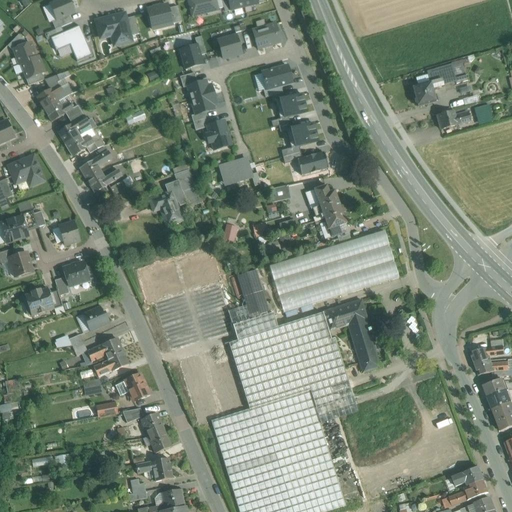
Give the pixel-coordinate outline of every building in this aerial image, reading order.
[(57,0),(50,3),(58,20),(70,15),(76,13),(70,0),(57,0)] [(187,0),(192,17),(220,10),(219,8),(217,0),(187,0)] [(228,0),(231,10),(246,7),(243,0),(228,0)] [(168,3),(148,8),(153,29),(173,24),(173,23),(169,8),(168,3)] [(177,6),(169,8),(173,23),(181,21),(177,6)] [(125,14),(96,21),(100,39),(115,35),(118,46),(132,42),(125,14)] [(53,22),(56,30),(62,27),(73,23),(70,15),(58,20),(53,22)] [(275,24),(252,31),(258,50),(264,48),(272,46),(281,43),(275,24)] [(65,33),(52,38),(57,50),(71,45),(77,61),(93,55),(81,26),(65,33)] [(48,39),(52,38),(65,33),(62,27),(56,30),(45,34),(48,39)] [(9,45),(14,48),(26,44),(26,41),(20,35),(9,45)] [(236,36),(218,41),(223,60),(241,54),(236,36)] [(26,44),(14,48),(19,65),(22,64),(37,59),(32,42),(26,44)] [(197,45),(180,51),(185,70),(203,65),(197,45)] [(37,59),(22,64),(27,78),(42,73),(45,72),(40,58),(37,59)] [(462,61),(458,62),(459,65),(452,67),(456,81),(455,81),(456,84),(467,81),(464,68),(469,67),(468,63),(462,61)] [(451,64),(426,72),(429,83),(430,83),(441,80),(442,85),(455,81),(456,81),(452,67),(451,64)] [(288,66),(262,73),(266,91),(292,83),(288,66)] [(42,73),(27,78),(29,85),(44,81),(42,73)] [(57,76),(44,81),(50,90),(51,90),(51,91),(53,89),(51,87),(57,83),(60,82),(57,76)] [(429,83),(413,87),(416,99),(414,100),(415,103),(417,104),(418,107),(435,102),(432,89),(443,86),(442,85),(441,80),(430,83),(429,83)] [(206,81),(187,87),(191,101),(214,94),(211,85),(207,86),(206,81)] [(79,82),(65,87),(68,95),(71,94),(77,92),(82,90),(79,82)] [(53,89),(51,91),(51,90),(50,90),(37,98),(44,110),(58,102),(61,100),(58,94),(62,92),(57,83),(51,87),(53,89)] [(214,94),(191,101),(195,116),(214,110),(213,105),(217,104),(214,94)] [(302,94),(275,102),(280,120),(299,115),(307,113),(302,94)] [(58,102),(44,110),(52,123),(65,114),(73,109),(68,102),(61,107),(58,102)] [(77,106),(73,109),(65,114),(69,120),(71,118),(70,118),(81,112),(77,106)] [(129,124),(146,118),(143,110),(126,117),(129,124)] [(453,111),(437,116),(441,130),(457,125),(470,121),(468,112),(454,116),(453,111)] [(81,112),(70,118),(71,118),(69,120),(72,124),(72,125),(79,120),(79,119),(84,116),(81,112)] [(72,124),(58,133),(65,145),(79,136),(87,131),(97,128),(91,119),(87,121),(84,116),(79,119),(79,120),(72,125),(72,124)] [(7,122),(0,124),(0,143),(14,137),(7,122)] [(231,146),(224,122),(207,127),(209,134),(206,135),(209,144),(211,143),(214,151),(231,146)] [(313,123),(286,131),(291,149),(318,142),(313,123)] [(79,136),(65,145),(73,157),(79,154),(87,149),(87,148),(89,147),(90,149),(96,146),(94,143),(91,138),(90,137),(83,142),(79,136)] [(94,161),(80,169),(87,181),(101,173),(98,167),(111,159),(105,149),(97,153),(100,158),(94,161)] [(306,158),(297,160),(302,176),(310,173),(310,174),(320,171),(328,168),(326,159),(324,153),(315,156),(315,155),(306,158)] [(34,156),(8,167),(16,185),(29,180),(32,187),(45,182),(34,156)] [(221,167),(227,186),(252,179),(247,160),(221,167)] [(186,166),(173,170),(174,175),(188,170),(186,166)] [(174,175),(176,182),(191,176),(188,170),(174,175)] [(254,185),(260,184),(258,172),(252,173),(254,185)] [(101,173),(87,181),(95,194),(109,185),(108,185),(116,180),(113,174),(105,179),(101,173)] [(176,182),(165,186),(168,194),(149,200),(153,212),(160,210),(167,227),(183,221),(176,204),(178,203),(180,207),(199,199),(191,176),(176,182)] [(129,177),(110,188),(114,194),(135,187),(129,177)] [(5,180),(0,182),(0,187),(5,200),(13,196),(5,180)] [(288,186),(271,189),(274,202),(289,199),(287,187),(288,186)] [(326,186),(307,193),(313,209),(319,206),(320,207),(320,206),(321,209),(338,202),(334,191),(329,193),(326,186)] [(30,202),(18,206),(20,212),(32,209),(30,202)] [(338,202),(321,209),(320,206),(320,207),(319,206),(313,209),(316,217),(323,215),(324,219),(342,213),(338,202)] [(32,211),(20,215),(21,217),(22,217),(26,232),(38,228),(33,215),(34,215),(32,211)] [(41,212),(34,215),(33,215),(38,228),(45,225),(41,212)] [(342,213),(324,219),(328,230),(331,237),(339,234),(337,227),(346,224),(342,213)] [(21,217),(0,224),(3,234),(6,244),(28,237),(26,232),(22,217),(21,217)] [(293,220),(279,224),(281,232),(296,228),(293,220)] [(255,234),(268,230),(265,222),(252,226),(255,234)] [(74,223),(59,228),(65,246),(79,241),(74,223)] [(235,232),(226,230),(224,239),(233,241),(235,232)] [(283,310),(398,274),(384,230),(269,266),(283,310)] [(348,233),(337,236),(339,242),(350,238),(348,233)] [(281,244),(292,242),(290,234),(279,237),(281,244)] [(212,245),(135,270),(146,304),(154,302),(154,301),(218,281),(218,282),(223,280),(212,245)] [(13,249),(0,253),(0,261),(1,265),(10,262),(9,259),(15,257),(13,249)] [(15,257),(9,259),(10,262),(15,278),(33,272),(27,253),(15,257)] [(83,263),(63,269),(69,287),(89,281),(88,276),(89,276),(91,273),(89,269),(87,268),(85,268),(83,263)] [(256,271),(237,277),(243,298),(246,306),(250,321),(270,314),(256,271)] [(237,277),(236,275),(228,277),(235,300),(243,298),(237,277)] [(64,278),(55,281),(58,291),(59,296),(69,293),(64,278)] [(218,281),(154,301),(154,302),(170,351),(175,350),(234,331),(228,312),(218,282),(218,281)] [(40,290),(30,293),(31,294),(25,296),(23,299),(24,303),(27,305),(28,305),(32,316),(31,316),(31,317),(54,310),(49,293),(47,289),(40,291),(40,290)] [(58,291),(49,293),(54,310),(63,307),(59,296),(58,291)] [(359,312),(356,302),(324,312),(324,313),(330,331),(348,325),(363,373),(380,368),(374,348),(369,332),(371,331),(370,328),(368,329),(365,320),(367,319),(364,310),(359,312)] [(246,306),(228,312),(233,327),(250,321),(246,306)] [(101,308),(83,316),(90,332),(110,323),(106,313),(104,314),(101,308)] [(278,327),(237,340),(237,341),(228,344),(248,410),(211,421),(239,511),(325,511),(345,506),(315,408),(353,397),(335,339),(331,340),(329,332),(330,331),(324,313),(278,327)] [(250,321),(233,327),(234,331),(237,340),(278,327),(273,313),(270,314),(250,321)] [(234,331),(175,350),(178,359),(228,344),(237,341),(237,340),(234,331)] [(80,335),(69,340),(72,347),(83,342),(80,335)] [(116,339),(101,345),(102,346),(87,352),(91,362),(106,356),(107,358),(114,355),(113,353),(121,350),(116,339)] [(503,341),(491,342),(492,349),(504,348),(503,341)] [(83,342),(72,347),(75,353),(85,348),(83,342)] [(228,344),(178,359),(198,425),(211,421),(248,410),(228,344)] [(85,348),(75,353),(77,357),(82,355),(82,354),(87,352),(85,348)] [(492,349),(486,349),(489,357),(505,355),(504,348),(492,349)] [(486,349),(470,353),(475,364),(490,361),(489,357),(486,349)] [(121,350),(113,353),(114,355),(107,358),(108,361),(94,367),(98,378),(113,371),(128,365),(121,350)] [(490,361),(475,364),(479,376),(495,372),(492,364),(490,361)] [(509,363),(492,364),(495,372),(509,371),(509,363)] [(140,375),(124,382),(115,386),(120,396),(129,392),(133,402),(149,395),(140,375)] [(99,379),(82,383),(84,389),(101,386),(99,379)] [(501,380),(484,386),(488,398),(506,392),(503,385),(501,380)] [(511,383),(503,385),(506,392),(511,391),(511,383)] [(506,392),(488,398),(493,410),(511,403),(510,401),(506,392)] [(511,406),(511,403),(493,410),(501,432),(511,428),(511,406)] [(115,404),(97,407),(99,417),(116,414),(115,404)] [(140,409),(122,413),(127,424),(143,417),(140,409)] [(157,414),(141,420),(148,437),(164,430),(157,414)] [(148,437),(143,439),(146,447),(152,445),(156,454),(171,447),(164,430),(148,437)] [(70,464),(70,454),(56,456),(56,465),(70,464)] [(34,467),(54,463),(52,456),(33,459),(34,467)] [(144,464),(136,465),(138,474),(152,472),(154,470),(156,482),(173,478),(169,459),(144,464)] [(479,468),(464,474),(453,478),(456,487),(467,483),(468,487),(483,481),(479,468)] [(483,481),(468,487),(470,491),(449,498),(453,507),(468,501),(488,494),(483,481)] [(139,485),(131,486),(133,494),(146,492),(144,484),(139,485)] [(181,490),(162,494),(164,505),(148,508),(148,511),(158,511),(160,511),(185,507),(181,490)] [(390,511),(385,497),(341,511),(390,511)] [(490,499),(476,505),(462,510),(463,511),(490,511),(495,511),(490,499)]
